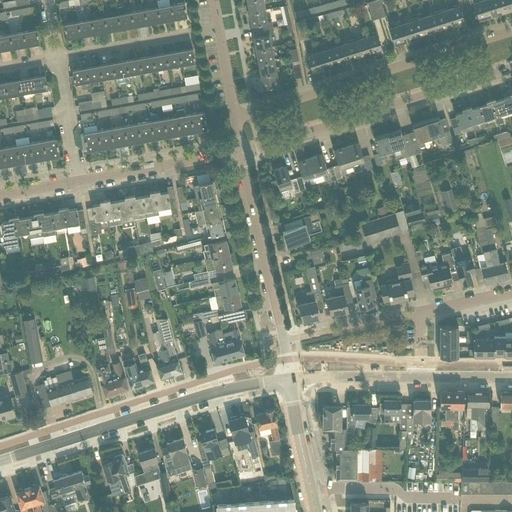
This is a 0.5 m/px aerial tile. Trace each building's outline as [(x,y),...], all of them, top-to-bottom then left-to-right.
[(265,9),(263,0),(246,0),(249,12),(265,9)] [(380,0),(375,0),(373,1),(379,18),(385,16),(380,0)] [(491,16),(485,0),(482,0),(479,1),(478,0),(476,0),(473,1),(479,20),(491,16)] [(502,12),(498,0),(485,0),(491,16),(502,12)] [(511,9),(511,5),(510,0),(498,0),(502,12),(511,9)] [(335,7),(333,1),(326,3),(327,9),(335,7)] [(379,18),(373,1),(367,3),(373,20),(379,18)] [(187,17),(184,3),(171,5),(173,19),(187,17)] [(464,23),(461,13),(458,4),(452,6),(453,8),(447,10),(452,27),(464,23)] [(173,19),(171,5),(157,7),(160,22),(173,19)] [(133,26),(131,12),(124,14),(122,6),(116,7),(118,15),(120,29),(133,26)] [(318,12),(316,6),(307,8),(308,14),(318,12)] [(160,22),(157,7),(144,10),(147,24),(160,22)] [(267,21),(265,9),(249,12),(251,25),(255,24),(256,30),(273,27),(272,20),(267,21)] [(341,9),(332,12),(333,17),(343,14),(341,9)] [(147,24),(144,10),(131,12),(133,26),(147,24)] [(452,27),(447,10),(441,12),(440,10),(435,12),(441,30),(452,27)] [(441,30),(435,12),(430,13),(430,15),(424,17),(429,34),(441,30)] [(107,31),(104,17),(96,19),(95,13),(90,14),(91,19),(94,34),(107,31)] [(120,29),(118,15),(104,17),(107,31),(120,29)] [(429,34),(424,17),(418,19),(417,17),(412,19),(418,37),(429,34)] [(94,34),(91,19),(78,22),(80,36),(94,34)] [(418,37),(412,19),(407,20),(407,22),(401,24),(407,41),(418,37)] [(295,22),(299,40),(305,39),(302,21),(295,22)] [(80,36),(78,22),(64,24),(67,38),(80,36)] [(407,41),(401,24),(395,26),(395,24),(389,26),(395,45),(407,41)] [(272,47),(269,34),(274,33),(273,27),(256,30),(257,36),(253,37),(256,49),(272,47)] [(37,29),(23,32),(25,46),(39,43),(37,29)] [(25,46),(23,32),(9,34),(12,48),(25,46)] [(382,50),(379,41),(376,32),(370,34),(371,35),(365,37),(370,54),(382,50)] [(2,35),(0,35),(0,50),(12,48),(9,34),(2,35)] [(370,54),(365,37),(359,39),(358,37),(353,39),(359,58),(370,54)] [(359,58),(353,39),(347,41),(348,43),(342,45),(347,61),(359,58)] [(347,61),(342,45),(336,46),(335,45),(330,46),(336,65),(347,61)] [(336,65),(330,46),(325,48),(325,50),(319,52),(324,69),(336,65)] [(274,59),(272,47),(256,49),(258,62),(274,59)] [(192,48),(179,51),(181,65),(195,62),(192,48)] [(179,51),(165,53),(168,67),(181,65),(179,51)] [(324,69),(319,52),(313,54),(312,52),(307,54),(313,72),(324,69)] [(168,67),(165,53),(152,55),(155,70),(168,67)] [(155,70),(152,55),(139,58),(142,72),(155,70)] [(142,72),(139,58),(126,60),(128,74),(142,72)] [(276,72),(274,59),(258,62),(260,74),(276,72)] [(128,74),(126,60),(112,63),(115,77),(128,74)] [(115,77),(112,63),(99,65),(102,79),(115,77)] [(102,79),(99,65),(86,67),(88,82),(102,79)] [(300,77),(298,66),(292,67),(294,78),(300,77)] [(88,82),(86,67),(72,70),(75,84),(83,83),(84,89),(90,88),(88,82)] [(278,84),(277,75),(276,72),(260,74),(262,87),(278,84)] [(45,75),(31,77),(34,91),(47,89),(45,75)] [(34,91),(31,77),(18,80),(20,94),(34,91)] [(20,94),(18,80),(5,82),(7,96),(20,94)] [(507,113),(511,111),(511,93),(510,94),(510,96),(503,99),(507,113)] [(507,113),(503,99),(496,101),(495,99),(490,100),(495,117),(498,124),(503,122),(501,115),(507,113)] [(92,100),(78,102),(79,104),(80,111),(90,109),(94,108),(93,102),(92,100)] [(495,117),(490,100),(486,101),(486,104),(479,106),(484,121),(495,117)] [(485,127),(484,121),(479,106),(472,109),(471,106),(466,108),(472,124),(473,131),(485,127)] [(36,107),(23,109),(24,115),(25,121),(34,119),(38,118),(37,110),(36,107)] [(50,107),(37,110),(38,118),(52,116),(52,115),(50,107)] [(472,124),(466,108),(461,109),(462,112),(455,114),(456,117),(450,119),(454,134),(461,132),(460,128),(472,124)] [(193,132),(190,114),(185,115),(184,109),(176,110),(177,116),(180,134),(193,132)] [(207,129),(204,112),(190,114),(193,132),(207,129)] [(167,137),(164,119),(159,120),(158,115),(149,116),(151,121),(154,139),(167,137)] [(180,134),(177,116),(164,119),(167,137),(180,134)] [(438,117),(425,121),(430,137),(438,135),(439,141),(440,144),(443,145),(447,143),(453,142),(452,140),(449,131),(443,132),(440,120),(438,117)] [(151,121),(137,124),(140,141),(154,139),(151,121)] [(423,139),(430,137),(425,121),(412,125),(417,141),(411,143),(415,154),(421,152),(419,147),(424,146),(423,139)] [(140,141),(137,124),(124,126),(127,144),(140,141)] [(127,144),(124,126),(111,128),(114,146),(127,144)] [(114,146),(111,128),(97,131),(100,149),(114,146)] [(400,129),(387,133),(392,149),(395,157),(407,153),(408,156),(415,154),(411,143),(405,145),(400,129)] [(100,149),(97,131),(84,133),(87,151),(100,149)] [(384,152),(392,149),(387,133),(374,137),(379,153),(373,155),(376,166),(382,164),(381,159),(386,158),(384,152)] [(511,144),(511,135),(510,136),(502,138),(497,140),(499,148),(511,144)] [(59,156),(56,138),(42,141),(45,159),(59,156)] [(45,159),(42,141),(29,143),(32,161),(45,159)] [(358,142),(346,146),(354,171),(366,167),(367,170),(373,168),(369,155),(363,156),(358,142)] [(32,161),(29,143),(15,145),(19,163),(32,161)] [(19,163),(15,145),(2,148),(5,166),(19,163)] [(354,171),(346,146),(333,150),(338,164),(332,166),(336,179),(342,177),(342,175),(354,171)] [(322,154),(309,157),(315,176),(322,174),(324,181),(330,179),(330,181),(336,179),(332,166),(326,168),(322,154)] [(315,176),(309,157),(297,161),(302,176),(296,178),(300,191),(306,189),(305,187),(310,185),(308,178),(315,176)] [(280,192),(287,190),(288,192),(293,190),(294,193),(300,191),(296,178),(290,179),(285,165),(273,169),(276,179),(278,187),(280,192)] [(398,170),(390,173),(394,186),(402,184),(398,170)] [(276,179),(270,181),(273,189),(278,187),(276,179)] [(196,184),(198,194),(199,197),(216,193),(213,180),(196,184)] [(184,186),(177,188),(179,201),(185,200),(184,197),(185,197),(184,186)] [(441,190),(446,211),(457,208),(453,187),(441,190)] [(178,216),(175,199),(169,200),(168,192),(160,193),(159,191),(154,192),(158,214),(159,216),(172,214),(172,217),(178,216)] [(158,214),(154,192),(149,192),(150,195),(142,196),(146,216),(158,214)] [(219,206),(216,193),(199,197),(196,198),(199,211),(219,206)] [(146,216),(142,196),(135,198),(134,195),(129,196),(133,214),(133,219),(146,216)] [(133,214),(129,196),(124,197),(125,200),(117,201),(120,216),(121,221),(133,219),(133,214)] [(511,200),(511,198),(503,200),(507,213),(511,211),(511,200)] [(120,216),(117,201),(110,202),(109,200),(105,201),(108,218),(120,216)] [(108,218),(105,201),(100,201),(100,204),(92,205),(93,207),(87,208),(91,234),(101,232),(98,220),(108,218)] [(413,203),(403,206),(406,216),(421,212),(419,206),(414,207),(413,203)] [(219,206),(199,211),(195,212),(197,224),(205,223),(222,219),(219,206)] [(87,233),(85,219),(83,209),(77,210),(76,208),(69,210),(68,207),(63,208),(66,226),(79,223),(81,234),(87,233)] [(66,226),(63,208),(58,209),(59,211),(51,213),(54,228),(66,226)] [(403,210),(394,212),(400,231),(408,228),(403,210)] [(54,228),(51,213),(44,214),(43,212),(38,213),(43,236),(55,234),(54,228)] [(394,212),(360,223),(367,244),(393,236),(392,234),(401,232),(400,231),(394,212)] [(497,280),(489,250),(491,249),(486,228),(486,226),(484,219),(481,212),(477,213),(476,214),(475,216),(474,218),(475,221),(477,228),(482,252),(483,251),(487,266),(481,267),(483,273),(485,283),(497,280)] [(43,236),(38,213),(33,213),(34,216),(26,217),(29,232),(30,238),(43,236)] [(437,213),(427,215),(429,221),(439,218),(437,213)] [(312,222),(309,215),(283,224),(288,246),(310,239),(308,234),(321,230),(318,220),(312,222)] [(29,232),(26,217),(19,219),(18,216),(13,217),(17,235),(29,232)] [(17,235),(13,217),(8,218),(9,220),(1,222),(1,224),(0,224),(0,248),(6,247),(5,245),(18,243),(17,235)] [(346,217),(341,219),(344,227),(350,224),(346,217)] [(225,232),(222,219),(205,223),(208,236),(225,232)] [(499,262),(496,248),(491,227),(486,228),(491,249),(489,250),(497,280),(500,279),(502,281),(505,280),(506,278),(508,277),(506,268),(505,261),(499,262)] [(200,239),(186,243),(176,245),(178,251),(202,245),(200,239)] [(225,239),(215,242),(210,243),(203,245),(205,250),(203,251),(205,258),(228,253),(225,239)] [(152,246),(150,241),(142,243),(138,244),(140,254),(144,254),(153,251),(152,246)] [(140,254),(138,244),(133,246),(125,248),(127,253),(128,253),(129,257),(140,254)] [(460,247),(450,249),(452,255),(457,271),(460,281),(462,281),(462,283),(463,283),(465,285),(470,283),(471,281),(472,280),(470,275),(476,273),(471,256),(465,257),(463,258),(461,250),(460,250),(460,247)] [(320,248),(310,250),(313,264),(323,261),(320,248)] [(442,288),(437,266),(436,262),(425,265),(423,257),(421,249),(414,251),(419,268),(423,280),(428,278),(430,287),(433,287),(433,289),(433,290),(442,288)] [(164,250),(156,251),(158,258),(165,256),(164,250)] [(231,266),(228,253),(205,258),(206,265),(208,265),(209,270),(216,269),(231,266)] [(450,270),(455,269),(456,272),(457,271),(452,255),(450,256),(449,253),(442,255),(443,265),(437,266),(442,288),(451,285),(450,283),(453,282),(452,280),(450,270)] [(59,258),(61,266),(61,271),(70,269),(68,257),(59,258)] [(85,258),(77,260),(79,268),(87,266),(85,258)] [(413,293),(410,279),(410,278),(408,278),(408,276),(411,276),(408,263),(402,264),(402,266),(396,267),(399,278),(384,281),(385,283),(380,284),(380,285),(383,299),(383,300),(390,299),(390,300),(390,301),(391,301),(406,298),(407,298),(407,297),(407,295),(413,293)] [(62,275),(61,271),(61,266),(52,267),(53,272),(49,273),(49,278),(62,275)] [(314,266),(306,268),(307,275),(315,273),(314,266)] [(157,289),(166,287),(160,267),(152,270),(157,289)] [(49,278),(49,273),(44,274),(43,269),(35,270),(36,275),(37,275),(38,280),(49,278)] [(193,274),(195,280),(209,277),(208,271),(193,274)] [(96,287),(94,276),(82,278),(83,289),(96,287)] [(178,276),(164,279),(166,286),(179,283),(178,276)] [(134,280),(139,300),(150,297),(146,277),(134,280)] [(209,277),(195,280),(189,282),(190,288),(210,283),(209,277)] [(234,277),(224,280),(219,281),(212,283),(213,289),(215,296),(222,294),(237,291),(234,277)] [(351,297),(349,287),(348,283),(342,284),(341,278),(333,280),(337,295),(327,297),(331,314),(347,311),(345,298),(351,297)] [(376,295),(374,286),(372,278),(361,281),(363,287),(355,288),(360,308),(372,305),(370,297),(376,295)] [(299,304),(303,321),(319,317),(316,304),(322,303),(319,289),(306,292),(308,302),(299,304)] [(136,290),(124,292),(126,305),(138,303),(136,290)] [(240,304),(237,291),(222,294),(215,296),(217,303),(218,308),(225,307),(240,304)] [(216,309),(202,312),(196,313),(197,319),(217,315),(216,309)] [(240,320),(238,310),(226,313),(228,323),(240,320)] [(35,318),(22,320),(23,327),(26,342),(30,363),(42,360),(35,318)] [(167,318),(155,318),(158,330),(165,357),(171,376),(176,374),(177,375),(180,374),(180,373),(182,372),(174,346),(168,347),(166,339),(172,337),(167,318)] [(205,334),(201,319),(194,321),(198,336),(205,334)] [(114,347),(110,326),(103,328),(106,348),(114,347)] [(458,336),(458,326),(440,326),(440,336),(458,336)] [(116,328),(117,343),(127,342),(126,328),(116,328)] [(221,329),(207,333),(211,347),(215,362),(229,358),(225,343),(222,333),(221,329)] [(231,331),(222,333),(225,343),(229,358),(244,354),(236,329),(231,331)] [(158,330),(152,332),(157,351),(159,357),(157,357),(159,363),(156,365),(157,370),(161,379),(162,378),(163,379),(166,378),(167,377),(171,376),(165,357),(158,330)] [(458,346),(458,336),(440,336),(440,346),(458,346)] [(504,354),(504,338),(505,338),(505,336),(493,336),(493,338),(494,338),(494,354),(504,354)] [(484,356),(484,338),(473,338),(473,349),(473,355),(473,356),(484,356)] [(494,354),(494,338),(493,338),(484,338),(484,356),(494,356),(494,354)] [(458,357),(458,346),(440,346),(440,357),(458,357)] [(142,368),(138,370),(143,385),(145,384),(146,385),(148,384),(148,383),(154,381),(151,372),(145,353),(138,355),(142,368)] [(133,356),(122,360),(131,388),(137,387),(138,387),(140,387),(141,385),(143,385),(138,370),(133,356)] [(1,362),(0,357),(0,374),(14,371),(12,360),(7,361),(4,361),(4,362),(1,362)] [(114,369),(110,371),(111,374),(117,393),(119,392),(120,393),(122,392),(123,391),(128,389),(125,380),(119,361),(112,364),(114,369)] [(117,393),(110,371),(108,363),(97,366),(100,382),(106,397),(112,395),(113,395),(115,395),(115,394),(117,393)] [(28,394),(22,375),(21,371),(9,374),(16,397),(28,394)] [(93,392),(90,383),(88,376),(73,381),(70,371),(55,376),(58,385),(47,389),(45,384),(36,387),(43,408),(93,392)] [(451,420),(452,391),(440,390),(440,407),(445,408),(445,420),(451,420)] [(464,408),(464,401),(464,391),(452,391),(451,420),(458,420),(458,408),(464,408)] [(477,430),(477,425),(478,391),(467,391),(466,418),(471,418),(471,430),(477,430)] [(489,407),(489,391),(478,391),(477,425),(483,425),(483,411),(484,410),(484,409),(483,408),(483,407),(489,407)] [(511,391),(501,391),(501,401),(500,408),(511,407),(511,391)] [(16,416),(13,407),(9,395),(0,397),(0,418),(7,417),(8,419),(16,416)] [(379,403),(379,413),(383,413),(384,413),(384,422),(388,422),(391,422),(391,413),(400,413),(400,399),(383,399),(383,403),(379,403)] [(406,418),(406,442),(412,442),(412,429),(412,421),(424,421),(430,421),(430,409),(430,399),(413,399),(413,418),(406,418)] [(370,418),(370,407),(370,404),(352,403),(352,407),(347,407),(347,427),(346,448),(350,448),(357,418),(370,418)] [(346,448),(347,427),(340,427),(341,406),(323,406),(323,428),(331,428),(330,448),(336,448),(335,469),(336,469),(335,480),(371,480),(381,480),(381,449),(350,448),(346,448)] [(282,452),(279,439),(276,425),(277,425),(273,408),(265,410),(265,412),(256,414),(259,429),(269,426),(272,439),(269,440),(272,455),(282,452)] [(230,419),(228,419),(235,442),(246,439),(248,447),(251,457),(259,455),(255,441),(253,431),(249,432),(244,415),(238,417),(238,416),(236,417),(235,416),(230,417),(230,419)] [(201,440),(197,441),(200,451),(201,453),(203,458),(207,457),(208,458),(208,457),(221,453),(220,449),(217,441),(218,441),(217,438),(214,428),(199,433),(201,440)] [(168,446),(162,448),(163,456),(164,458),(172,456),(177,472),(191,468),(186,451),(185,447),(182,438),(166,443),(168,446)] [(158,460),(156,456),(153,447),(138,452),(144,473),(159,468),(156,461),(158,460)] [(124,459),(123,455),(121,454),(114,456),(113,459),(114,460),(119,477),(123,491),(130,489),(126,475),(128,474),(125,466),(127,465),(124,459)] [(123,491),(119,477),(114,460),(108,462),(108,460),(102,462),(112,495),(124,492),(123,491)] [(210,466),(203,468),(207,483),(208,483),(213,482),(214,482),(210,466)] [(461,476),(461,481),(462,481),(468,481),(474,481),(476,481),(476,467),(462,467),(461,473),(461,476)] [(476,467),(476,481),(480,481),(486,481),(488,481),(488,470),(480,470),(480,467),(476,467)] [(193,470),(197,486),(206,484),(202,468),(193,470)] [(55,487),(49,489),(52,497),(60,494),(63,504),(63,505),(77,501),(76,498),(77,497),(78,499),(79,498),(80,502),(89,499),(88,495),(84,484),(90,482),(88,475),(83,477),(81,470),(53,480),(55,487)] [(165,471),(158,472),(159,477),(159,478),(162,498),(170,497),(165,471)] [(458,480),(458,472),(436,471),(435,479),(458,480)] [(32,487),(27,488),(34,511),(41,511),(38,502),(44,500),(42,494),(39,484),(37,485),(35,484),(33,485),(32,487)] [(18,491),(16,492),(19,501),(21,508),(21,507),(22,507),(24,511),(34,511),(27,488),(23,490),(21,488),(19,489),(18,491)] [(202,508),(211,507),(208,491),(199,493),(202,508)] [(0,500),(3,511),(10,511),(15,509),(13,503),(9,494),(7,493),(4,494),(3,496),(0,497),(0,500)] [(283,511),(282,496),(280,497),(276,497),(270,497),(270,511),(283,511)] [(294,506),(293,496),(287,496),(282,496),(283,511),(295,511),(296,506),(294,506)] [(270,511),(270,497),(266,498),(266,500),(262,500),(257,501),(256,501),(256,510),(258,510),(257,511),(270,511)] [(256,510),(256,501),(255,501),(249,501),(245,502),(245,499),(241,500),(242,511),(255,511),(255,510),(256,510)] [(229,511),(229,500),(226,501),(226,503),(220,503),(212,504),(213,511),(229,511)] [(242,511),(241,500),(237,500),(229,500),(229,511),(242,511)] [(350,502),(350,511),(368,511),(368,503),(350,502)]
